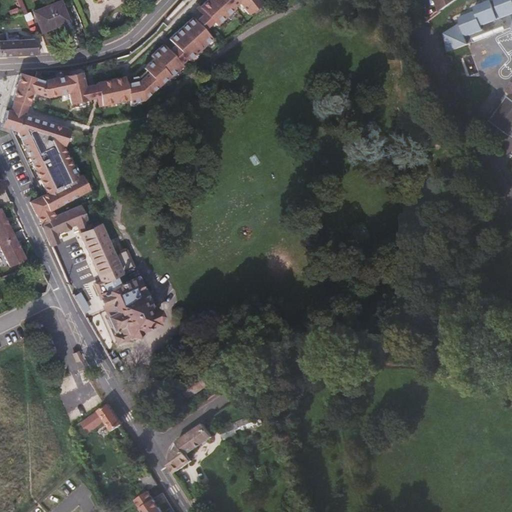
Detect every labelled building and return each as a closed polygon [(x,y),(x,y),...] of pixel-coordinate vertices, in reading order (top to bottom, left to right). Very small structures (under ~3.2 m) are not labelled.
[(206,0),(195,8),(213,29),(235,3),(246,15),(259,5),(255,0),(206,0)] [(435,0),(439,11),(454,0),(435,0)] [(511,0),(494,0),(497,8),(501,17),(497,19),(494,10),(491,4),(488,2),(474,8),(476,13),(459,19),(461,23),(445,36),(448,55),(511,28),(511,0)] [(57,26),(56,22),(65,19),(59,2),(32,11),(39,32),(57,26)] [(190,18),(166,39),(184,62),(207,41),(190,18)] [(30,40),(2,41),(0,34),(0,54),(35,54),(30,40)] [(163,49),(140,67),(145,73),(158,89),(157,91),(182,69),(163,49)] [(40,219),(49,214),(47,210),(86,192),(64,148),(71,131),(23,114),(28,102),(30,94),(45,100),(63,96),(66,109),(93,103),(94,109),(127,101),(128,105),(143,102),(158,89),(145,73),(138,78),(126,80),(125,76),(86,84),(84,72),(45,79),(18,72),(8,110),(5,109),(0,127),(0,130),(15,134),(46,196),(32,203),(40,219)] [(511,78),(503,90),(507,93),(510,89),(511,86),(511,78)] [(511,90),(510,89),(507,93),(487,121),(510,138),(511,135),(511,90)] [(83,220),(77,206),(49,214),(40,219),(47,244),(54,241),(50,231),(74,221),(79,232),(77,233),(98,281),(92,283),(97,295),(96,295),(105,316),(104,318),(107,326),(110,327),(116,339),(117,338),(120,339),(123,338),(125,335),(127,334),(131,336),(136,333),(137,329),(152,323),(151,321),(152,319),(153,315),(153,313),(151,311),(148,308),(152,304),(147,291),(145,291),(140,291),(140,288),(140,286),(138,283),(132,279),(119,285),(118,282),(115,283),(112,275),(127,269),(129,267),(122,251),(119,250),(109,254),(103,239),(104,237),(104,235),(99,222),(84,228),(81,221),(83,220)] [(0,238),(10,233),(0,214),(0,238)] [(0,253),(6,265),(22,256),(10,233),(0,238),(0,253)] [(109,431),(118,425),(120,424),(106,404),(85,418),(88,422),(93,423),(101,418),(109,431)] [(222,434),(227,448),(273,429),(267,416),(222,434)] [(194,466),(190,460),(216,442),(206,426),(180,443),(171,469),(177,478),(194,466)] [(234,461),(272,446),(267,435),(230,451),(234,461)] [(138,511),(159,511),(148,494),(133,503),(138,511)]
